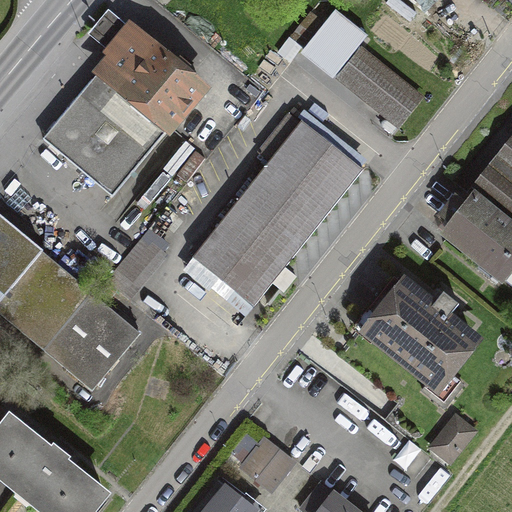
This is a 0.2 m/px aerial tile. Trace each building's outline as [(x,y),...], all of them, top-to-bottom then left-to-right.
[(108,9),(88,33),(110,51),(130,27),(108,9)] [(367,36),(336,11),(304,50),(336,76),(367,36)] [(279,54),(290,63),(321,24),(310,16),(279,54)] [(134,35),(104,71),(123,88),(155,53),(134,35)] [(104,71),(85,92),(151,151),(202,94),(155,53),(123,88),(104,71)] [(359,57),(338,85),(398,130),(419,102),(359,57)] [(110,197),(151,151),(85,92),(43,139),(110,197)] [(301,131),(197,262),(254,307),(359,176),(301,131)] [(511,141),(469,194),(476,200),(511,229),(511,141)] [(458,197),(437,222),(449,232),(442,240),(501,288),(506,282),(511,286),(511,229),(476,200),(471,207),(458,197)] [(0,319),(90,395),(136,340),(0,225),(0,319)] [(142,239),(107,282),(129,300),(164,258),(142,239)] [(372,314),(358,333),(427,387),(423,392),(444,409),(462,386),(453,379),(480,344),(448,319),(459,306),(443,294),(433,307),(405,286),(379,320),(372,314)] [(455,422),(432,451),(449,464),(471,435),(455,422)] [(11,426),(0,439),(0,489),(27,511),(96,511),(104,502),(11,426)] [(265,444),(243,470),(268,490),(290,464),(265,444)] [(199,511),(251,511),(252,511),(221,486),(199,511)] [(349,511),(335,499),(323,511),(349,511)]
